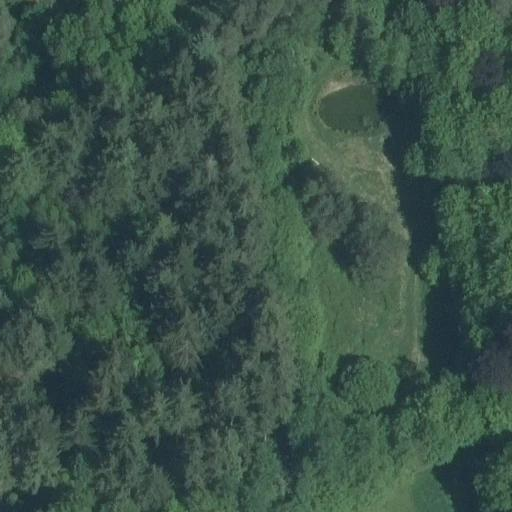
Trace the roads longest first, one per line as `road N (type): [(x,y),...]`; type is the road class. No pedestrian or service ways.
road 1 (track): [(428,0),(507,394)]
road 2 (track): [(285,511),(507,394)]
road 3 (track): [(0,114),(220,0)]
